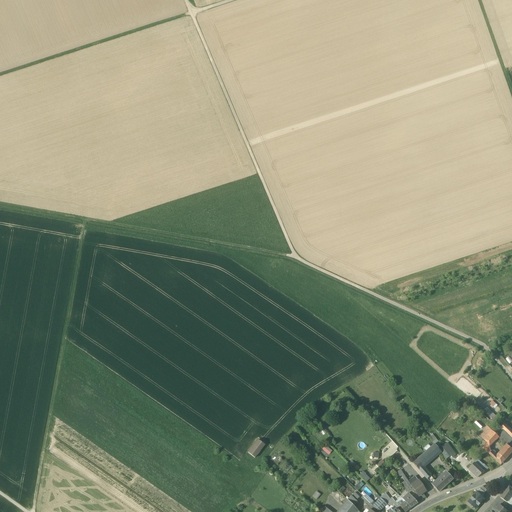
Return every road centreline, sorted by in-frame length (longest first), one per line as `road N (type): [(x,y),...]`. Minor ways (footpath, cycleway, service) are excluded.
road 1 (track): [(188,0),(294,256),(490,347),(511,373)]
road 2 (track): [(0,203),(294,256)]
road 3 (track): [(32,511),(85,219)]
road 4 (track): [(0,78),(194,15)]
